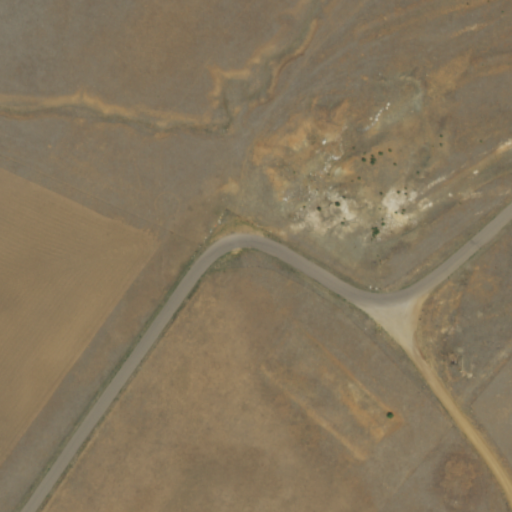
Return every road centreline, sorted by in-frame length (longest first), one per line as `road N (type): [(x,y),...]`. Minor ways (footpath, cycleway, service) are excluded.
road 1 (residential): [(30,511),(225,238),(266,241),(331,281),(392,303),(511,221)]
road 2 (residential): [(511,498),(392,303)]
